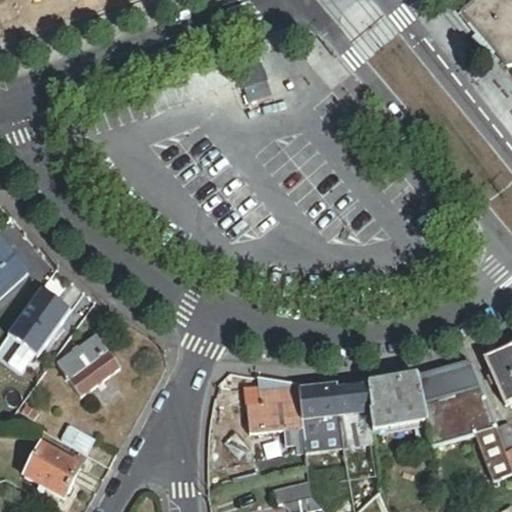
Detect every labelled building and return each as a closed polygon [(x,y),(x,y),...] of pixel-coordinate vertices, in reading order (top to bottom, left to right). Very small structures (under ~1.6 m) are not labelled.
[(511,0),(481,0),(460,18),(507,71),(511,69),(511,0)] [(0,298),(24,283),(0,246),(0,298)] [(42,295),(9,341),(37,362),(71,317),(42,295)] [(115,369),(89,339),(53,370),(79,400),(115,369)] [(499,359),(483,366),(505,411),(511,407),(511,352),(510,353),(499,359)] [(470,373),(470,371),(458,375),(450,377),(440,380),(430,382),(416,385),(426,429),(432,454),(474,440),(493,487),(511,479),(511,473),(505,457),(496,434),(471,373),(470,373)] [(303,428),(298,388),(279,385),(257,381),(261,404),(248,406),(251,434),(283,431),(303,428)] [(426,429),(416,385),(397,387),(369,390),(373,416),(376,435),(426,429)] [(373,416),(369,390),(349,391),(334,390),(311,389),(298,388),(303,428),(305,444),(345,439),(342,421),(373,416)] [(345,439),(376,435),(373,416),(342,421),(345,439)] [(303,428),(283,431),(286,450),(296,448),(297,457),(306,456),(305,444),(303,428)] [(511,440),(508,429),(496,434),(505,457),(511,452),(511,440)] [(69,430),(61,444),(87,459),(95,444),(69,430)] [(377,446),(376,435),(345,439),(305,444),(306,456),(377,446)] [(82,471),(42,449),(25,480),(64,502),(82,471)] [(352,511),(344,502),(333,511),(352,511)] [(320,511),(311,503),(283,509),(285,511),(320,511)]
